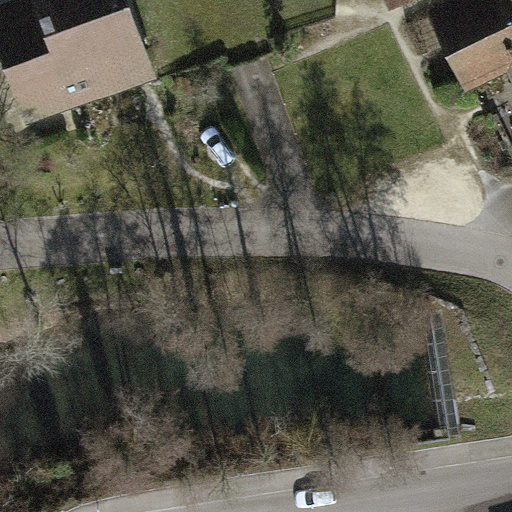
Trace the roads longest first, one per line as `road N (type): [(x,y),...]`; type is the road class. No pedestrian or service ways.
road 1 (residential): [(511,256),(474,243),(268,228),(0,242)]
road 2 (residential): [(291,511),(511,474)]
